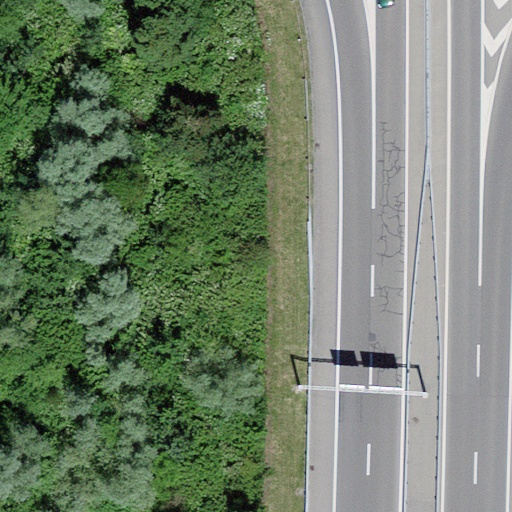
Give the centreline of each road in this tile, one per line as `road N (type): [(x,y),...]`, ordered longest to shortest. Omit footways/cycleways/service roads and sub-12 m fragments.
road 1 (motorway): [(376,221),(366,511)]
road 2 (motorway): [(481,283),(467,0)]
road 3 (motorway): [(475,511),(481,283)]
road 4 (motorway): [(344,0),(376,221)]
road 5 (motorway): [(386,0),(376,221)]
road 6 (motorway): [(481,283),(511,102)]
